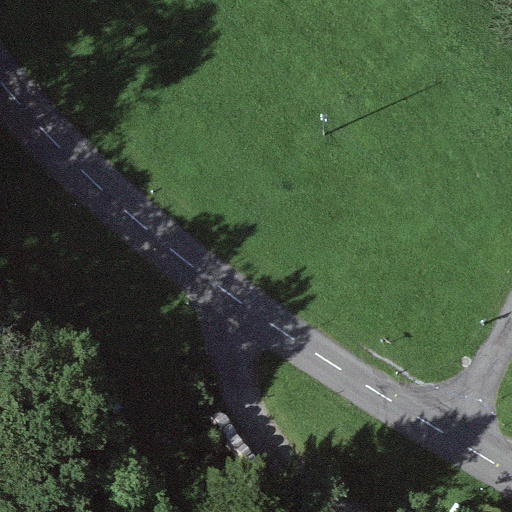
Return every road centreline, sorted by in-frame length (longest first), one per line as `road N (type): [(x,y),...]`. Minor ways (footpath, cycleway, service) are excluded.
road 1 (tertiary): [(454,439),(182,258),(84,172),(0,79)]
road 2 (track): [(342,511),(292,473),(252,421),(235,372),(235,299)]
road 3 (unclassified): [(454,439),(511,326)]
